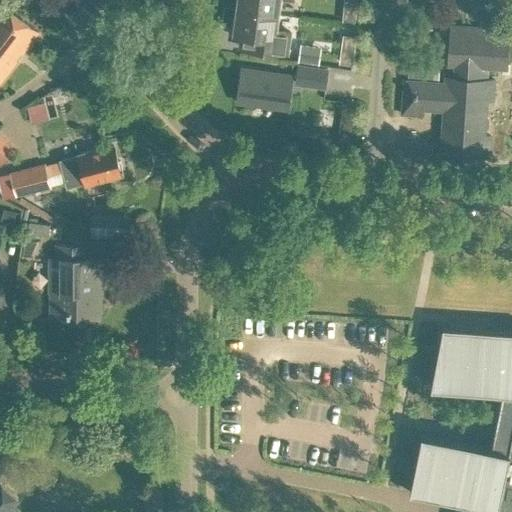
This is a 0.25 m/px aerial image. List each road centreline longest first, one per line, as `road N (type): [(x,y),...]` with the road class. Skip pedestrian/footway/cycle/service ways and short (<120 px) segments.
road 1 (unclassified): [(511,196),(284,180),(231,165)]
road 2 (residential): [(187,396),(189,272),(198,232),(231,165)]
road 3 (residential): [(187,396),(0,378)]
road 4 (unclassified): [(151,84),(65,0)]
